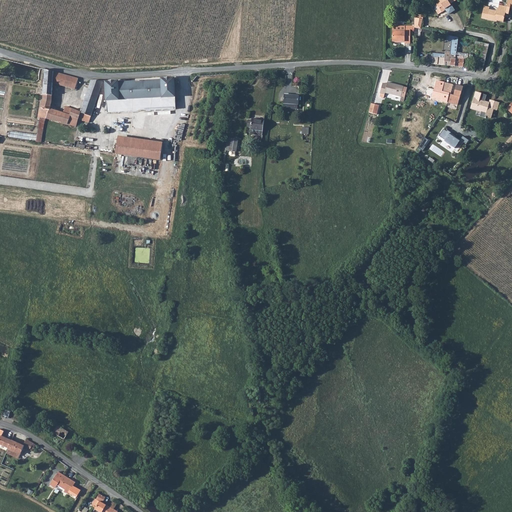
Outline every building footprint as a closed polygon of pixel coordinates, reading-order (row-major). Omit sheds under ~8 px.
[(435,3),(436,4),(432,6),(437,13),(441,11),(441,12),(445,9),(447,13),(453,9),(449,3),(453,0),(438,0),(439,1),(435,3)] [(489,7),(484,6),(481,18),(493,20),(494,19),(503,21),(505,12),(508,13),(509,7),(511,7),(511,0),(507,0),(506,6),(498,5),(497,11),(489,9),(489,7)] [(414,25),(414,27),(420,29),(422,15),(419,15),(419,19),(414,18),(414,25)] [(409,29),(403,29),(403,25),(391,25),(391,43),(397,43),(397,42),(402,42),(402,44),(409,44),(409,29)] [(434,53),(433,57),(451,59),(456,59),(457,53),(458,42),(458,41),(459,38),(447,35),(446,41),(452,42),(451,52),(445,51),(445,54),(434,53)] [(451,59),(451,66),(463,67),(464,63),(467,64),(467,61),(464,60),(464,59),(469,60),(470,54),(457,53),(456,59),(451,59)] [(478,65),(484,66),(487,56),(481,55),(478,65)] [(433,57),(433,64),(451,66),(451,59),(433,57)] [(37,118),(40,119),(40,117),(40,116),(47,118),(50,109),(51,103),(52,100),(52,83),(53,72),(44,69),(43,100),(37,118)] [(53,72),(52,83),(62,86),(75,90),(78,81),(78,79),(53,72)] [(118,81),(105,82),(106,100),(121,100),(121,104),(132,103),(133,111),(150,110),(149,98),(175,96),(174,78),(161,78),(161,80),(118,82),(118,81)] [(50,109),(47,118),(60,122),(67,124),(70,115),(78,118),(88,122),(95,103),(103,81),(91,81),(80,111),(67,107),(65,108),(63,113),(54,110),(50,109)] [(435,87),(429,85),(427,92),(433,94),(432,99),(447,103),(449,94),(447,94),(442,92),(444,83),(436,81),(435,87)] [(383,83),(381,94),(385,95),(386,93),(402,97),(405,86),(388,82),(388,84),(383,83)] [(453,85),(444,83),(442,92),(447,94),(449,94),(450,95),(453,85)] [(451,94),(449,102),(458,105),(464,86),(457,85),(454,95),(451,94)] [(487,95),(476,92),(471,108),(487,113),(486,116),(492,118),(495,109),(498,110),(500,102),(492,99),(491,102),(485,101),(487,95)] [(175,96),(149,98),(150,110),(176,109),(175,96)] [(284,96),(284,108),(297,109),(298,97),(284,96)] [(121,100),(106,100),(107,113),(133,111),(132,103),(121,104),(121,100)] [(381,105),(373,104),(371,113),(379,114),(381,105)] [(248,123),(248,127),(251,127),(251,133),(263,135),(265,116),(254,114),(252,124),(248,123)] [(67,124),(76,127),(78,118),(70,115),(67,124)] [(441,129),(437,136),(443,141),(442,142),(452,149),(457,144),(460,146),(462,142),(465,144),(468,141),(462,136),(459,140),(446,131),(445,132),(441,129)] [(227,138),(225,151),(237,153),(239,140),(227,138)] [(118,139),(116,153),(160,160),(162,145),(118,139)] [(57,426),(52,433),(58,437),(64,440),(68,433),(57,426)] [(4,432),(0,429),(0,445),(8,449),(12,440),(2,436),(3,434),(4,432)] [(12,440),(8,449),(16,453),(20,455),(23,449),(26,450),(27,448),(32,451),(36,445),(26,440),(23,446),(12,440)] [(8,449),(6,453),(18,459),(20,455),(16,453),(8,449)] [(61,480),(57,485),(65,490),(64,492),(68,494),(72,487),(74,483),(63,476),(61,480)] [(50,486),(55,489),(57,485),(61,480),(55,477),(50,486)] [(72,487),(68,494),(76,499),(80,491),(72,487)] [(106,496),(100,493),(95,501),(94,504),(93,505),(97,507),(96,509),(102,511),(103,511),(108,504),(102,501),(106,496)] [(110,505),(108,504),(103,511),(118,511),(119,511),(115,508),(118,503),(113,500),(110,505)]
